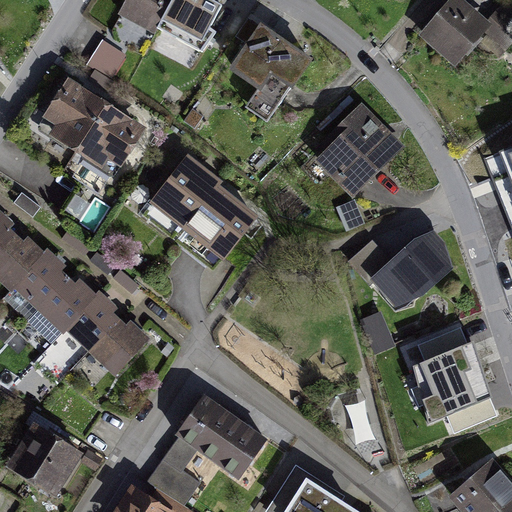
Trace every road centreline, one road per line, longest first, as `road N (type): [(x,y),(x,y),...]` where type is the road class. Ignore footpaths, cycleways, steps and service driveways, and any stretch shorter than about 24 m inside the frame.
road 1 (residential): [(88,511),(196,347),(402,511)]
road 2 (residential): [(294,0),(374,64),(419,118),(458,193),(511,353)]
road 3 (residential): [(0,118),(77,0)]
